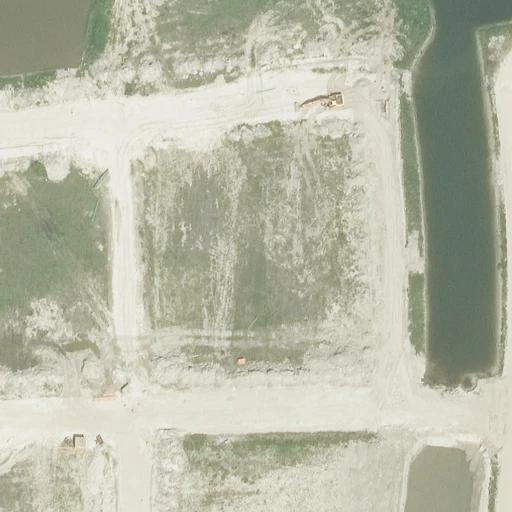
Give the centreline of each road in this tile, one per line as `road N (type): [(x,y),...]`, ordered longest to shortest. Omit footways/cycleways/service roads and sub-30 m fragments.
road 1 (residential): [(388,400),(395,335),(382,82),(0,133)]
road 2 (residential): [(134,406),(388,400)]
road 3 (residential): [(0,410),(134,406)]
road 4 (residential): [(388,400),(511,412)]
